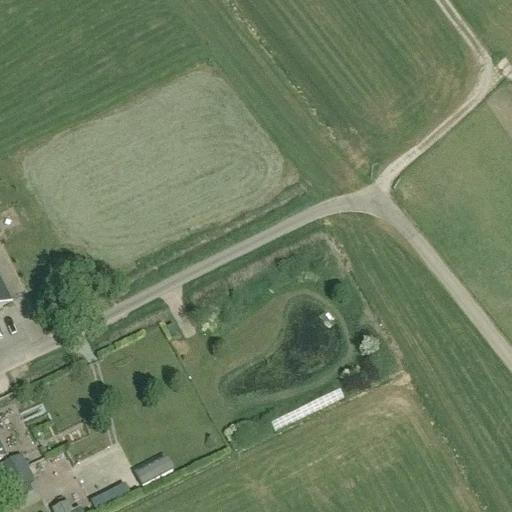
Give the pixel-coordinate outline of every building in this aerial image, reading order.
[(41,237),(25,242),(32,267),(48,262),(41,237)] [(0,311),(12,305),(0,281),(0,311)] [(247,315),(265,338),(277,328),(260,306),(247,315)] [(35,483),(22,457),(3,466),(16,492),(18,491),(29,486),(35,483)] [(21,497),(32,492),(29,486),(18,491),(21,497)]
